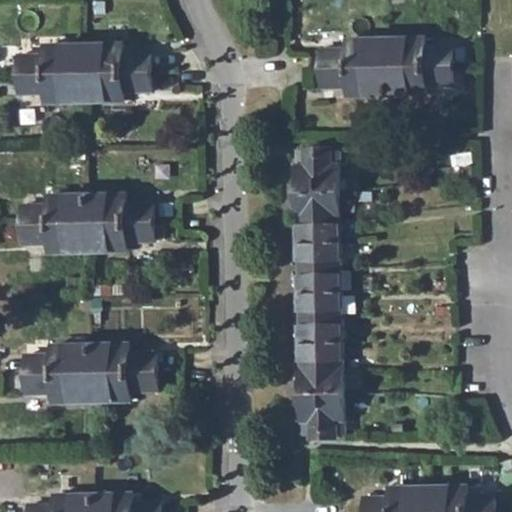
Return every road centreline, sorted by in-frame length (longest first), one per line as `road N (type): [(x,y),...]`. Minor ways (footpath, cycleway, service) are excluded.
road 1 (residential): [(242,511),(235,101),(201,0)]
road 2 (residential): [(511,412),(501,395),(498,102)]
